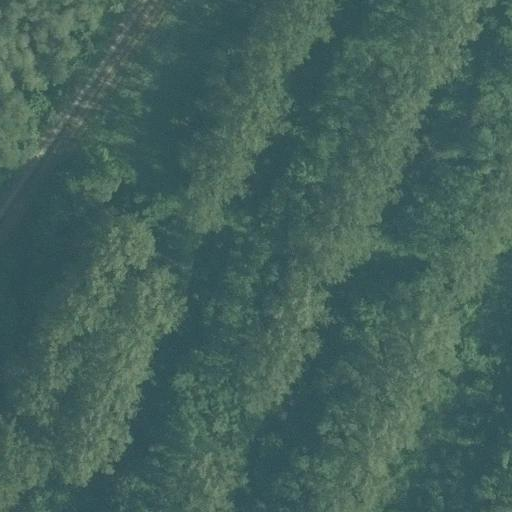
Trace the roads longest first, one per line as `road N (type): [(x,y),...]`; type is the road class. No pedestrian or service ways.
road 1 (track): [(58,127),(123,161),(209,223),(251,240),(511,275)]
road 2 (track): [(0,232),(160,0)]
